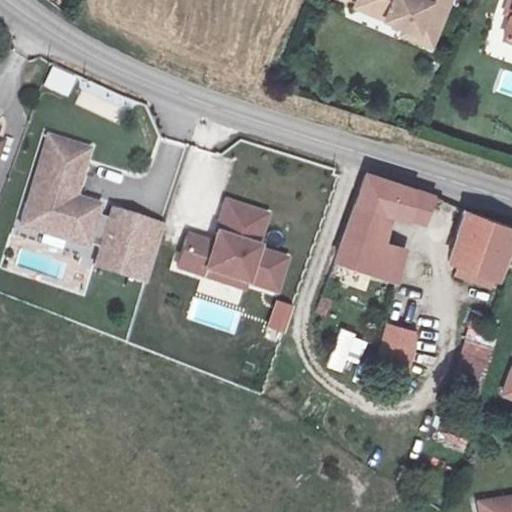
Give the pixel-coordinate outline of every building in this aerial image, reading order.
[(368,0),(383,4),(378,15),(407,27),(418,0),(368,0)] [(511,0),(486,0),(479,23),(498,29),(511,34),(511,0)] [(511,34),(498,29),(491,52),(511,59),(511,34)] [(92,147),(43,129),(13,229),(80,247),(98,215),(104,205),(81,194),(92,147)] [(348,163),(315,249),(379,267),(385,237),(362,230),(370,204),(409,209),(417,182),(348,163)] [(451,197),(434,247),(481,261),(498,211),(451,197)] [(271,212),(217,199),(210,231),(186,229),(173,265),(237,290),(277,290),(287,258),(260,243),(271,212)] [(98,215),(80,247),(94,248),(89,265),(142,283),(163,223),(111,207),(104,218),(98,215)] [(413,254),(399,250),(396,262),(409,266),(413,254)] [(385,321),(376,364),(412,371),(421,329),(385,321)] [(339,328),(327,365),(359,374),(370,337),(339,328)] [(511,359),(494,402),(511,406),(511,359)] [(464,458),(470,442),(436,427),(429,444),(464,458)] [(511,511),(511,491),(470,499),(472,511),(511,511)]
